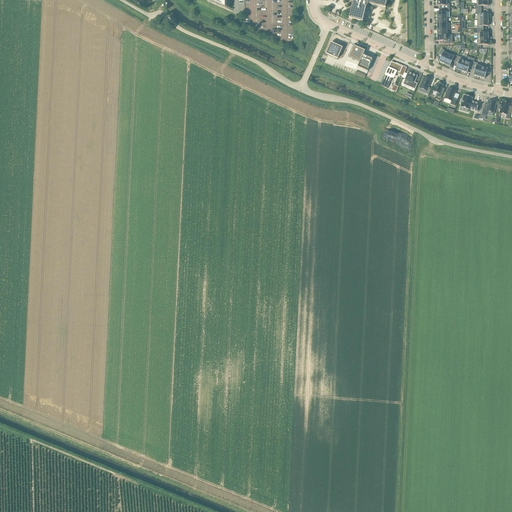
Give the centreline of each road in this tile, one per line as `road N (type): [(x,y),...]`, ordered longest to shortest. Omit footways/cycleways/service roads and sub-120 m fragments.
road 1 (unclassified): [(300,89),(346,99),(451,145),(511,157)]
road 2 (unclassified): [(119,0),(148,15),(162,12),(300,89)]
